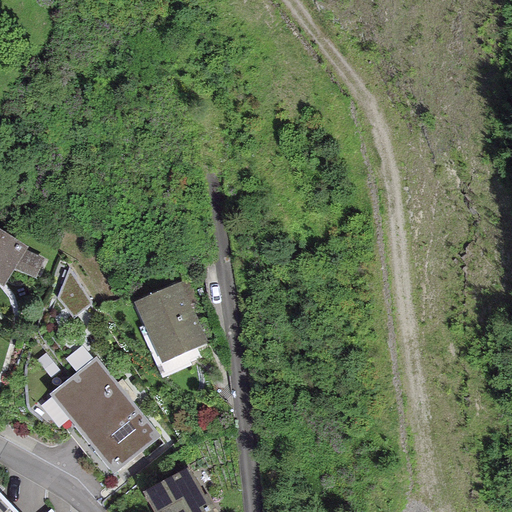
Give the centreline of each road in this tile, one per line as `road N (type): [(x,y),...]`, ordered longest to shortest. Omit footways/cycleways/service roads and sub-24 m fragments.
road 1 (track): [(294,0),(370,108),(386,153),(439,511)]
road 2 (residential): [(254,511),(219,266)]
